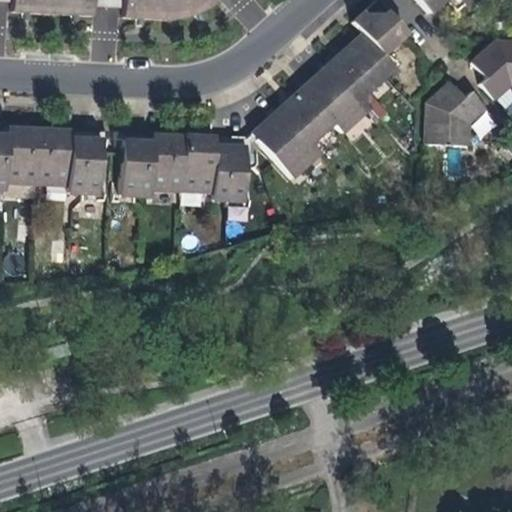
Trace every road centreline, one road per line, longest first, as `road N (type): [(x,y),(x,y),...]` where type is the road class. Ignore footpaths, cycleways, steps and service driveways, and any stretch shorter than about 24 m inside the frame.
road 1 (residential): [(309,0),(243,57),(201,69),(0,71)]
road 2 (tertiary): [(313,386),(0,489)]
road 3 (tertiary): [(511,321),(313,386)]
road 4 (residential): [(159,511),(349,452)]
road 5 (residential): [(511,401),(349,452)]
